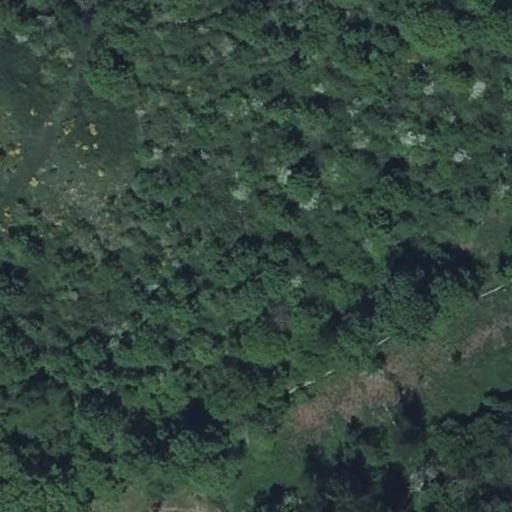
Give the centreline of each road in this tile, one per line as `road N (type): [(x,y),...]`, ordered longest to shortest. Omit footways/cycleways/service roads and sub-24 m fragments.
road 1 (track): [(0,461),(54,474),(118,473),(186,459),(311,382),(511,279)]
road 2 (track): [(208,0),(150,19),(98,17),(57,0)]
